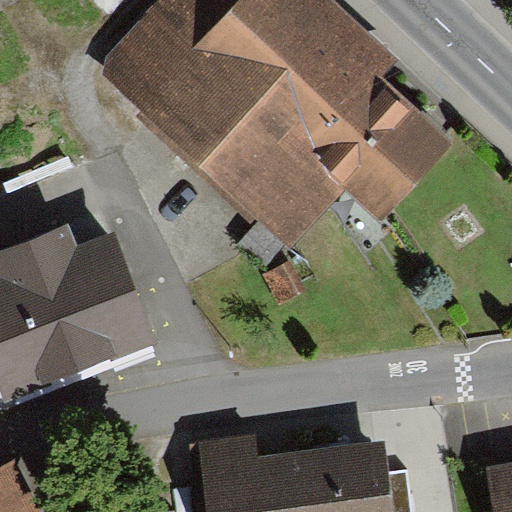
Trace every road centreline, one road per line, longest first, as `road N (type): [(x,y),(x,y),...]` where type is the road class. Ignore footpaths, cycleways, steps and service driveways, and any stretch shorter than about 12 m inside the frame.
road 1 (residential): [(0,446),(217,404),(511,378)]
road 2 (primary): [(511,92),(415,0)]
